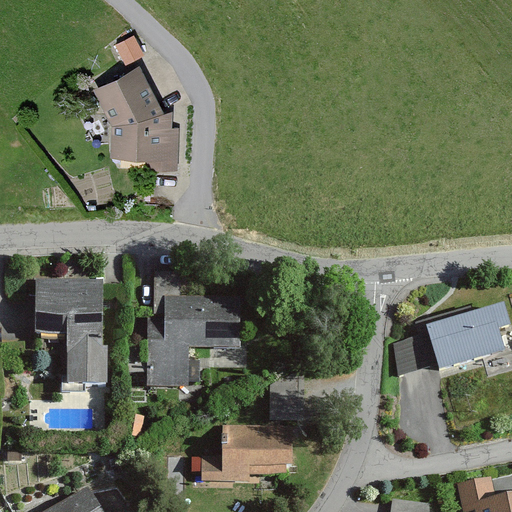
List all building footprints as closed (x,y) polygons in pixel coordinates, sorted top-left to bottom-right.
[(116,38),(123,60),(146,53),(139,31),(116,38)] [(89,91),(106,121),(103,158),(142,161),(141,169),(170,171),(174,128),(166,127),(167,117),(147,116),(133,92),(144,85),(133,66),(89,91)] [(180,277),(151,277),(150,320),(142,320),(140,389),(183,390),(184,352),(231,353),(232,304),(180,303),(180,277)] [(92,354),(93,286),(30,285),(29,340),(59,341),(59,389),(100,390),(100,354),(92,354)] [(416,340),(390,348),(393,380),(430,369),(433,377),(495,358),(489,338),(502,334),(495,312),(468,320),(465,311),(412,327),(416,340)] [(273,388),(271,418),(300,419),(301,390),(273,388)] [(285,476),(286,430),(219,428),(219,460),(200,460),(199,489),(230,490),(230,484),(253,484),(253,475),(285,476)] [(511,511),(511,497),(493,501),(489,480),(455,487),(459,511),(511,511)] [(91,511),(81,494),(50,511),(91,511)] [(426,511),(427,510),(388,503),(386,511),(426,511)]
